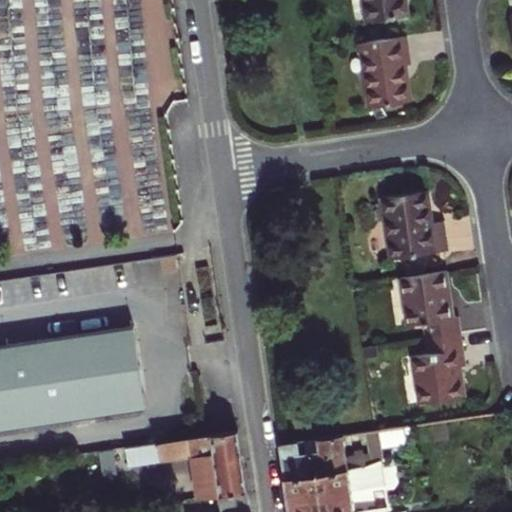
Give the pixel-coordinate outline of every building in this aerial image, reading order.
[(363,0),(366,21),(407,16),(404,0),(363,0)] [(407,36),(361,42),(371,107),(410,101),(404,65),(411,64),(407,36)] [(433,223),(428,190),(383,197),(393,259),(450,250),(445,221),(433,223)] [(460,317),(454,318),(447,271),(401,278),(408,324),(424,322),(427,338),(462,333),(460,317)] [(133,326),(0,345),(0,429),(145,408),(133,326)] [(467,365),(462,333),(427,338),(429,353),(412,356),(419,403),(465,396),(460,366),(467,365)] [(381,449),(409,445),(406,426),(378,430),(381,449)] [(193,468),(198,499),(248,490),(244,466),(241,441),(239,430),(212,434),(217,464),(193,468)] [(383,461),(381,449),(378,430),(374,431),(368,431),(371,453),(365,454),(367,465),(383,461)] [(191,455),(193,468),(217,464),(212,434),(159,441),(161,459),(191,455)] [(284,461),(287,478),(367,465),(365,454),(349,456),(346,435),(282,444),(284,461)] [(159,441),(127,447),(129,464),(161,459),(159,441)] [(377,511),(378,511),(374,511),(343,511),(341,490),(374,484),(371,465),(367,465),(287,478),(289,488),(291,511),(377,511)]
